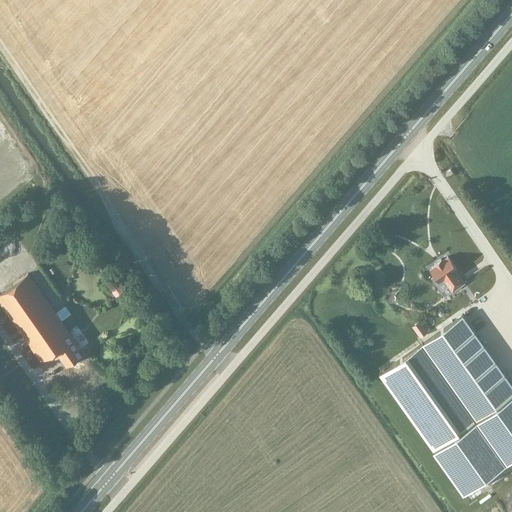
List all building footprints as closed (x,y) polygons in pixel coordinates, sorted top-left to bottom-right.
[(464,283),(455,271),(457,269),(447,256),(442,260),(441,259),(434,263),(435,265),(429,269),(434,276),(432,277),(438,286),(444,281),(452,291),(464,283)] [(77,347),(80,345),(29,273),(0,292),(0,300),(42,361),(56,351),(67,366),(82,355),(77,347)] [(116,277),(106,284),(115,297),(126,289),(116,277)] [(466,426),(511,393),(511,384),(462,314),(380,372),(434,449),(457,433),(460,437),(470,431),(466,426)] [(420,321),(412,326),(419,337),(427,332),(420,321)] [(368,343),(359,350),(362,354),(371,348),(368,343)] [(460,437),(457,433),(434,449),(464,491),(511,457),(511,393),(466,426),(470,431),(460,437)]
